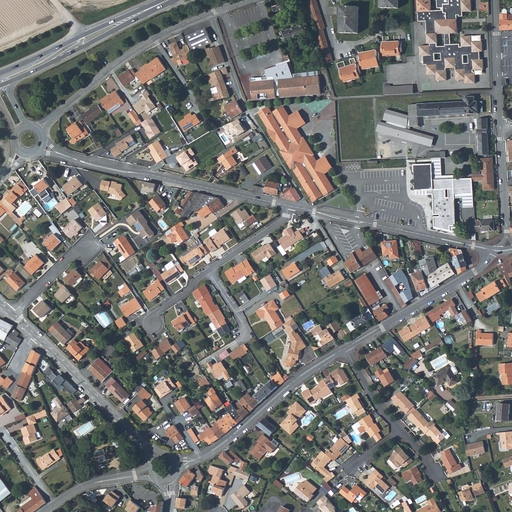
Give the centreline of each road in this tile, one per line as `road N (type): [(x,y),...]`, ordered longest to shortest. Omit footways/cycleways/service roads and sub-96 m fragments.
road 1 (residential): [(41,148),(289,205)]
road 2 (residential): [(40,130),(138,47),(245,0)]
road 3 (residential): [(289,205),(491,249)]
road 4 (residential): [(343,350),(212,450),(177,463)]
road 5 (tertiary): [(12,315),(154,458)]
road 6 (residential): [(491,249),(474,271),(343,350)]
road 7 (secondary): [(6,78),(169,0)]
road 8 (residential): [(495,0),(499,127)]
road 9 (residential): [(499,127),(507,249)]
